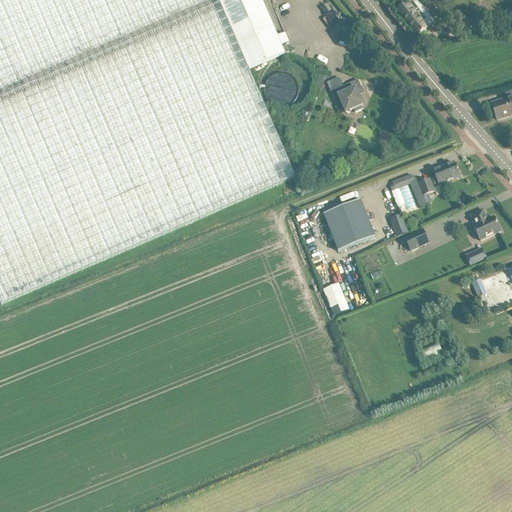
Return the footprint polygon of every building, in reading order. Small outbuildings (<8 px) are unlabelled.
[(278,37),(261,0),(0,0),(0,303),(1,305),(295,178),(249,71),(286,55),(282,46),(289,43),(285,34),(278,37)] [(427,20),(422,13),(417,16),(407,3),(397,10),(417,36),(425,30),(427,28),(423,23),(427,20)] [(475,27),(472,13),(452,18),(455,32),(475,27)] [(319,76),(317,86),(324,87),(326,77),(319,76)] [(363,106),(356,90),(362,88),(358,80),(343,87),(339,78),(327,83),(334,99),(339,97),(342,106),(342,108),(343,110),(345,111),(346,113),(354,110),(355,113),(363,110),(361,106),(363,106)] [(511,115),(511,98),(492,105),(497,120),(511,115)] [(460,177),(454,163),(433,172),(439,186),(460,177)] [(435,192),(429,179),(418,184),(423,197),(435,192)] [(338,253),(376,238),(361,201),(324,215),(338,253)] [(501,232),(494,218),(488,221),(483,211),(471,216),(475,226),(474,227),(480,242),(501,232)] [(406,233),(399,215),(389,219),(396,237),(406,233)] [(423,232),(405,241),(410,253),(429,245),(423,232)] [(478,264),(473,253),(465,256),(470,267),(478,264)] [(511,287),(511,266),(502,271),(510,288),(511,287)] [(478,299),(487,295),(481,281),(471,284),(478,299)] [(336,284),(320,290),(331,317),(346,310),(336,284)]
